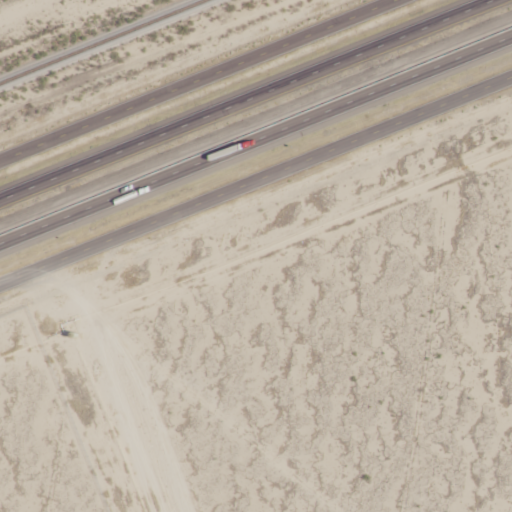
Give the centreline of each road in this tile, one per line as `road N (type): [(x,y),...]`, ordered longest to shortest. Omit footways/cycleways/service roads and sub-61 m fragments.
road 1 (tertiary): [(511,92),(0,303)]
road 2 (motorway): [(0,244),(511,37)]
road 3 (motorway): [(493,0),(0,200)]
road 4 (tertiary): [(0,162),(398,0)]
